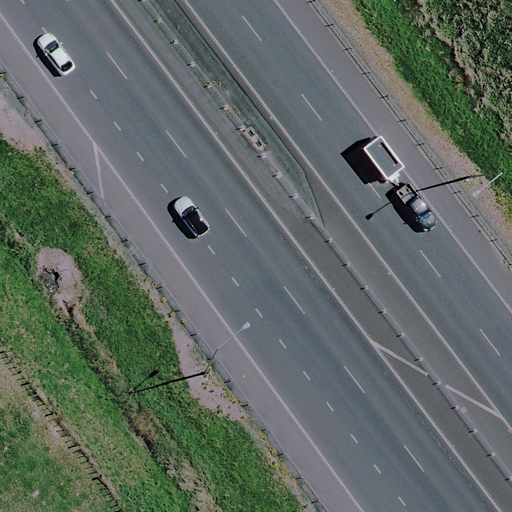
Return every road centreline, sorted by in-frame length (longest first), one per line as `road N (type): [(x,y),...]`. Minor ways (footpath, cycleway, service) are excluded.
road 1 (motorway): [(445,511),(46,0)]
road 2 (motorway): [(203,0),(511,401)]
